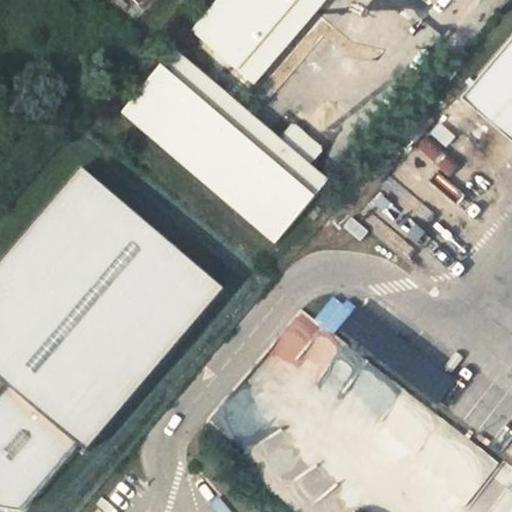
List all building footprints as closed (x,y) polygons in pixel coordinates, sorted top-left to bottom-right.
[(219,0),(192,32),(241,74),(248,80),(254,86),(257,83),(316,14),(327,0),(219,0)] [(316,14),(257,83),(273,97),(332,28),(316,14)] [(511,142),(511,47),(509,45),(463,99),(511,142)] [(176,51),(123,112),(276,244),(330,182),(311,166),(322,153),(321,148),(295,127),(290,127),(280,140),(232,99),(224,92),(176,51)] [(224,92),(232,99),(248,80),(241,74),(224,92)] [(447,147),(455,137),(441,124),(432,135),(447,147)] [(431,136),(419,150),(451,177),(463,163),(431,136)] [(415,155),(407,164),(430,183),(438,174),(415,155)] [(226,290),(83,167),(0,263),(0,377),(10,386),(78,444),(88,452),(226,290)] [(372,364),(348,393),(376,417),(394,396),(381,385),(387,377),(372,364)] [(0,507),(21,511),(78,444),(10,386),(0,397),(0,507)]
